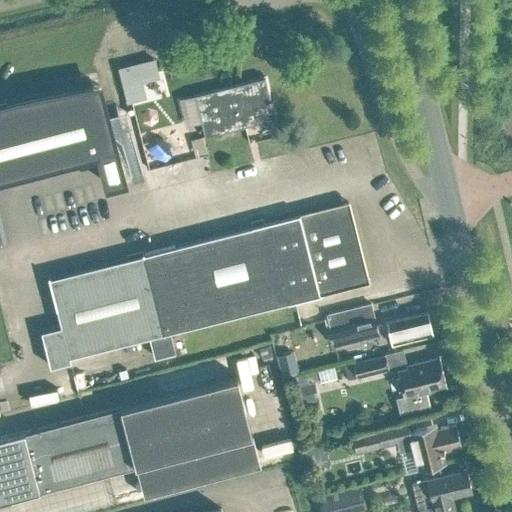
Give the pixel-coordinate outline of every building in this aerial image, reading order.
[(154,52),(118,61),(127,97),(145,92),(141,76),(159,71),(154,52)] [(204,135),(246,124),(244,116),(273,109),(265,75),(193,93),(204,135)] [(0,175),(99,150),(108,183),(124,179),(99,84),(40,94),(0,103),(0,175)] [(120,130),(132,126),(125,105),(113,109),(120,130)] [(202,133),(191,136),(195,151),(206,149),(202,133)] [(169,144),(161,136),(153,134),(147,140),(150,149),(157,156),(165,158),(171,152),(169,144)] [(176,350),(171,330),(369,279),(348,199),(48,275),(60,325),(41,330),(50,365),(70,360),(69,356),(150,335),(155,355),(176,350)] [(376,323),(370,301),(327,312),(335,343),(389,330),(392,342),(432,332),(427,310),(387,319),(387,320),(376,323)] [(261,356),(272,353),(269,342),(258,345),(261,356)] [(282,372),(298,368),(294,349),(277,353),(282,372)] [(353,361),(357,375),(388,368),(384,353),(353,361)] [(400,411),(430,404),(426,389),(445,384),(438,355),(406,363),(407,365),(398,367),(405,394),(396,396),(400,411)] [(347,378),(357,375),(353,361),(343,363),(347,378)] [(0,497),(253,432),(237,373),(0,436),(0,497)] [(314,381),(294,386),(298,404),(319,399),(314,381)] [(409,430),(407,421),(353,435),(357,451),(406,439),(408,445),(413,444),(420,467),(446,460),(443,448),(460,444),(455,422),(436,426),(436,424),(409,430)] [(455,511),(452,494),(471,489),(466,467),(411,480),(418,511),(455,511)] [(322,511),(348,511),(367,507),(360,483),(318,494),(322,511)]
